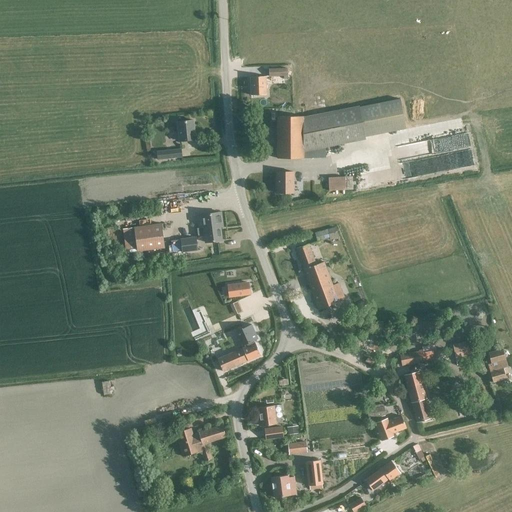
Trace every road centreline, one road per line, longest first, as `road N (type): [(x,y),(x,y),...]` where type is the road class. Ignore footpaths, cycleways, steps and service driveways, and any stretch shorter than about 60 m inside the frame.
road 1 (unclassified): [(283,313),(234,171),(222,0)]
road 2 (unclassified): [(297,511),(416,438),(407,411),(382,381),(312,346)]
road 3 (unclassified): [(257,511),(238,410),(248,383),(279,354)]
